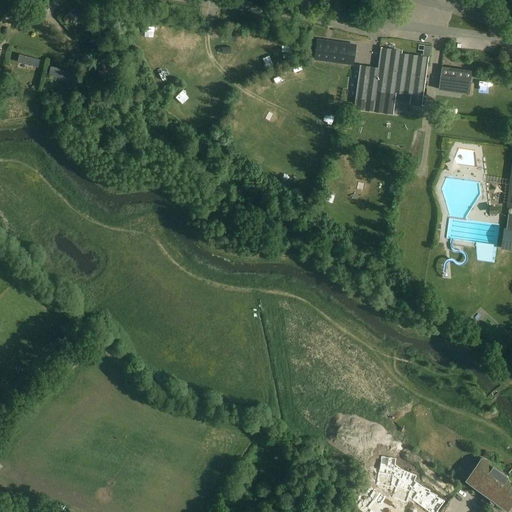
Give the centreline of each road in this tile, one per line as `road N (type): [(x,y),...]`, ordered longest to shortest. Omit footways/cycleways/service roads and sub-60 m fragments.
road 1 (unknown): [(437,31),(425,173)]
road 2 (residential): [(390,0),(385,27),(499,39)]
